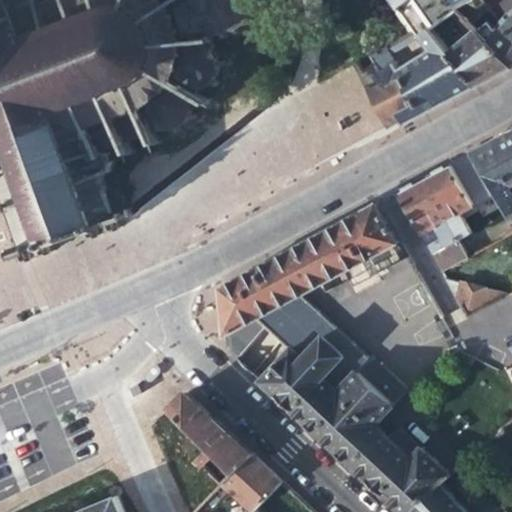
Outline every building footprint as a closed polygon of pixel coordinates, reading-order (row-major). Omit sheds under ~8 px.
[(116,222),(129,217),(126,208),(126,203),(124,198),(122,194),(116,190),(112,188),(109,187),(104,188),(101,178),(104,176),(108,172),(109,170),(111,165),(111,156),(108,150),(119,146),(123,157),(132,154),(128,143),(146,137),(150,147),(159,144),(155,134),(162,131),(165,132),(172,132),(176,131),(183,127),(189,121),(192,115),(193,111),(193,104),(192,100),(203,107),(209,100),(198,92),(205,89),(210,85),(215,76),(216,72),(216,65),(215,61),(212,55),(209,51),(211,49),(208,39),(238,29),(246,22),(249,17),(251,10),(251,2),(250,0),(0,0),(0,187),(5,203),(0,205),(0,216),(9,213),(19,245),(9,249),(10,252),(13,260),(23,256),(25,262),(33,259),(31,253),(43,249),(45,254),(54,251),(52,246),(59,243),(61,240),(59,235),(77,229),(79,233),(84,234),(89,232),(91,238),(100,234),(98,229),(110,225),(112,230),(118,228),(116,222)] [(389,0),(396,10),(408,0),(389,0)] [(408,0),(396,10),(411,33),(416,40),(421,37),(431,30),(453,14),(445,0),(408,0)] [(477,0),(457,11),(464,18),(471,26),(490,11),(482,0),(477,0)] [(511,0),(503,0),(511,10),(511,0)] [(511,12),(500,26),(499,27),(511,37),(511,12)] [(450,47),(446,49),(475,88),(511,68),(474,29),(471,26),(464,18),(455,25),(456,30),(465,40),(454,50),(450,47)] [(478,24),(474,29),(511,68),(511,67),(511,37),(499,27),(496,31),(489,22),(482,27),(478,24)] [(393,54),(416,40),(411,33),(371,56),(385,84),(397,78),(404,74),(418,102),(412,106),(399,113),(401,116),(405,124),(475,88),(446,49),(431,30),(421,37),(429,49),(401,68),(393,54)] [(412,106),(397,78),(385,84),(371,56),(355,66),(385,125),(401,116),(399,113),(412,106)] [(511,129),(503,134),(483,145),(472,152),(485,173),(510,214),(511,212),(511,189),(510,187),(511,184),(511,129)] [(463,186),(485,173),(472,152),(463,157),(442,168),(423,178),(458,238),(467,232),(469,231),(456,209),(472,200),(463,186)] [(442,271),(469,256),(458,238),(423,178),(413,183),(398,191),(421,232),(434,225),(445,245),(432,253),(442,271)] [(293,301),(400,243),(378,203),(223,286),(228,336),(236,332),(261,318),(293,301)] [(478,250),(467,232),(458,238),(469,256),(478,250)] [(457,298),(461,305),(468,318),(496,302),(491,289),(462,282),(457,298)] [(362,365),(293,301),(261,318),(266,329),(290,350),(336,393),(362,365)] [(247,353),(236,332),(228,336),(229,354),(238,362),(247,353)] [(290,350),(260,382),(300,420),(359,475),(398,511),(409,511),(441,484),(449,476),(422,451),(420,453),(401,436),(394,445),(375,428),(399,400),(362,365),(336,393),(290,350)] [(214,455),(233,473),(251,454),(215,420),(186,393),(167,410),(208,449),(196,461),(201,465),(204,465),(214,455)] [(222,484),(249,511),(253,511),(255,511),(282,483),(263,465),(251,454),(233,473),(222,484)] [(467,511),(441,484),(409,511),(467,511)] [(74,511),(122,511),(116,495),(74,511)]
